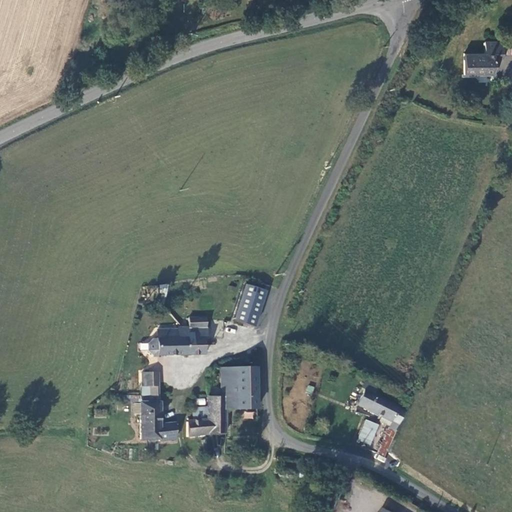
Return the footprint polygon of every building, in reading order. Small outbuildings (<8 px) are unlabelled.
[(465,75),(495,75),(494,58),(504,58),(504,55),(504,41),(486,42),(486,54),(465,54),(465,75)] [(246,286),(234,320),(253,327),(266,293),(246,286)] [(188,337),(188,355),(205,355),(204,338),(207,337),(207,318),(190,317),(190,328),(185,328),(186,337),(188,337)] [(185,328),(178,328),(178,330),(159,330),(159,338),(154,338),(149,343),(149,350),(154,355),(159,355),(188,355),(188,337),(186,337),(185,328)] [(238,367),(221,367),(220,387),(238,387),(238,367)] [(258,387),(259,367),(238,367),(238,387),(258,387)] [(159,396),(160,396),(159,371),(142,371),(141,383),(149,383),(150,396),(159,396)] [(220,387),(220,397),(227,397),(227,409),(238,410),(238,387),(220,387)] [(259,409),(258,387),(238,387),(238,410),(259,409)] [(369,410),(377,396),(365,391),(358,405),(369,410)] [(162,440),(177,438),(176,423),(160,424),(160,396),(159,396),(150,396),(141,396),(141,399),(141,402),(141,416),(142,438),(161,439),(162,440)] [(227,397),(220,397),(208,396),(208,406),(208,409),(227,409),(227,397)] [(377,453),(385,457),(397,431),(405,413),(402,412),(399,411),(400,408),(377,396),(369,410),(382,417),(380,422),(389,427),(377,453)] [(198,418),(208,417),(208,409),(208,406),(193,406),(194,421),(198,420),(198,418)] [(208,434),(227,433),(227,409),(208,409),(208,417),(208,434)] [(195,435),(208,434),(208,417),(198,418),(198,420),(194,421),(188,422),(188,436),(195,435)] [(365,419),(356,441),(370,446),(379,424),(365,419)]
